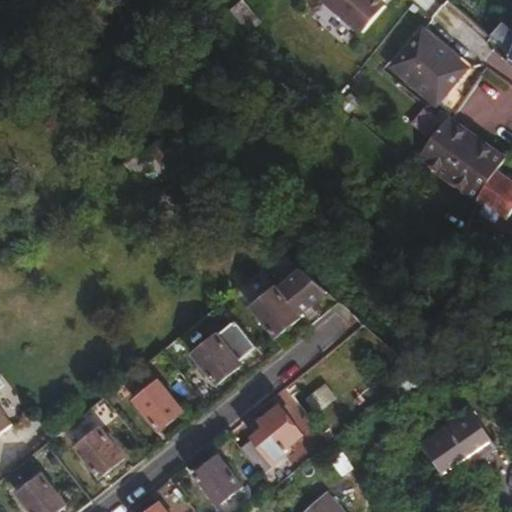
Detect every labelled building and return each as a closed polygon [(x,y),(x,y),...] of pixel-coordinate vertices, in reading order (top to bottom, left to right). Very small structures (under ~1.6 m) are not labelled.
[(378,0),(319,0),(359,33),(384,4),(378,0)] [(511,63),(511,31),(504,25),(493,37),(511,54),(508,61),(511,63)] [(422,30),(392,66),(436,103),(466,67),(422,30)] [(504,173),(511,161),(475,137),(463,129),(447,119),(413,160),(434,173),(447,181),(484,205),(504,173)] [(167,140),(153,150),(172,175),(185,164),(167,140)] [(511,218),(511,178),(504,173),(484,205),(489,209),(487,213),(501,222),(503,218),(510,221),(511,218)] [(458,247),(468,251),(475,239),(465,236),(458,247)] [(277,286),(255,305),(278,336),(302,318),(301,316),(331,293),(303,267),(279,288),(277,286)] [(237,319),(195,352),(220,383),(244,364),(242,362),(260,347),(237,319)] [(161,380),(137,399),(162,430),(185,410),(161,380)] [(282,418),(244,447),(264,473),(307,439),(304,435),(317,424),(295,396),(277,411),(282,418)] [(0,407),(0,434),(12,424),(0,407)] [(475,410),(430,440),(454,477),(500,447),(475,410)] [(104,426),(80,445),(105,476),(129,456),(104,426)] [(222,456),(198,475),(223,506),(247,486),(222,456)] [(45,474),(21,493),(36,511),(60,511),(70,505),(45,474)] [(346,511),(329,493),(307,511),(346,511)] [(173,511),(165,502),(151,511),(173,511)]
